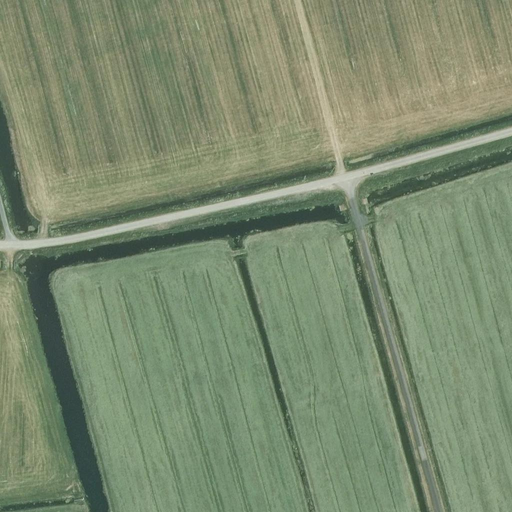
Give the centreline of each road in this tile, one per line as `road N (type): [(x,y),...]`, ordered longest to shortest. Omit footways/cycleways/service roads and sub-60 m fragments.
road 1 (unclassified): [(346,178),(81,237),(0,244)]
road 2 (unclassified): [(439,511),(346,178)]
road 3 (unclassified): [(346,178),(511,131)]
